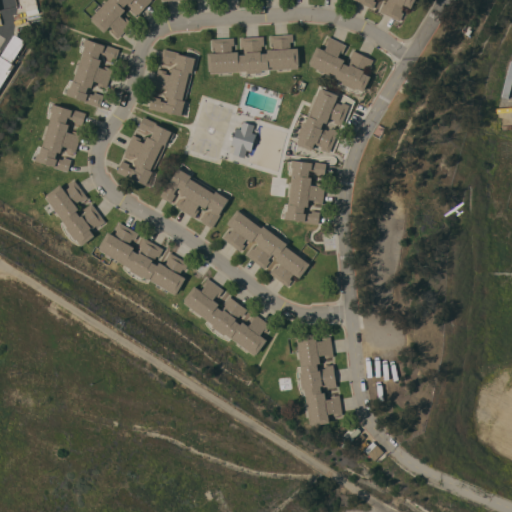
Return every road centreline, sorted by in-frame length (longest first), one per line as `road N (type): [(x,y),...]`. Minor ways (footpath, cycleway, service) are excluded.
road 1 (residential): [(350,311),(287,307),(105,184),(97,156),(128,102),(149,35),(164,24),(333,15),(406,56)]
road 2 (residential): [(442,0),(360,134),(345,183),(362,411),(391,448)]
road 3 (residential): [(0,263),(398,511)]
road 4 (residential): [(391,448),(511,509)]
